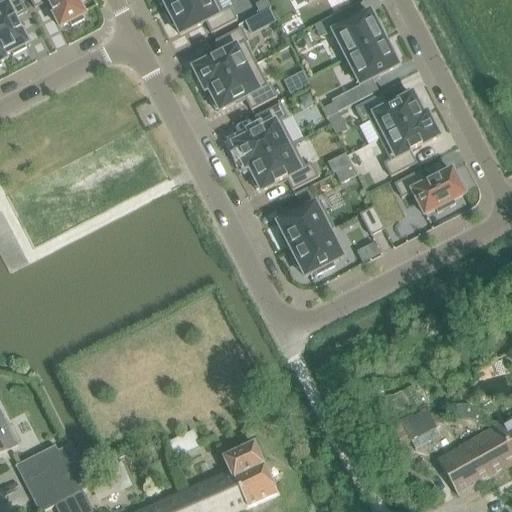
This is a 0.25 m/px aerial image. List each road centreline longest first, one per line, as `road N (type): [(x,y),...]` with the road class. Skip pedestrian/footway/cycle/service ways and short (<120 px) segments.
road 1 (residential): [(135,41),(284,333)]
road 2 (residential): [(511,217),(284,333)]
road 3 (residential): [(511,202),(403,0)]
road 4 (residential): [(135,41),(0,110)]
